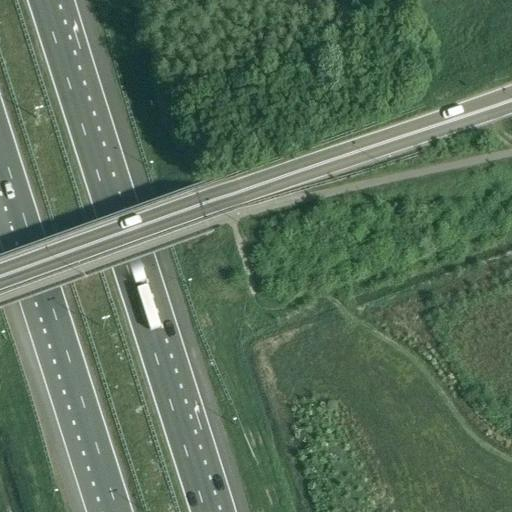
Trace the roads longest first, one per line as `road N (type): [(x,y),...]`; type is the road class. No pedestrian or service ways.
road 1 (primary): [(0,281),(511,99)]
road 2 (motorway): [(205,511),(42,0)]
road 3 (motorway): [(10,175),(117,511)]
